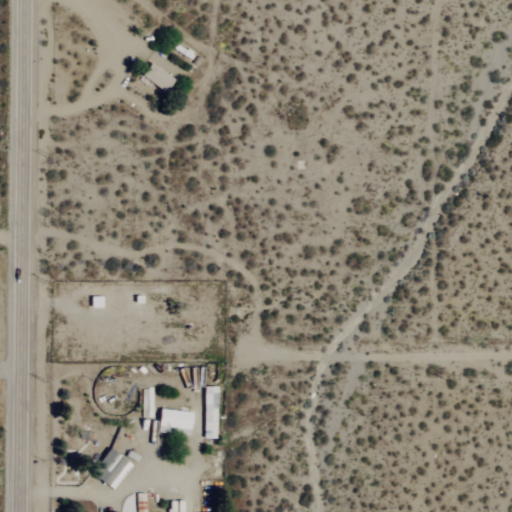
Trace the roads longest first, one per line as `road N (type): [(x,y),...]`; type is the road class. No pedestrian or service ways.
road 1 (tertiary): [(15,511),(12,355),(26,0)]
road 2 (residential): [(12,355),(511,356)]
